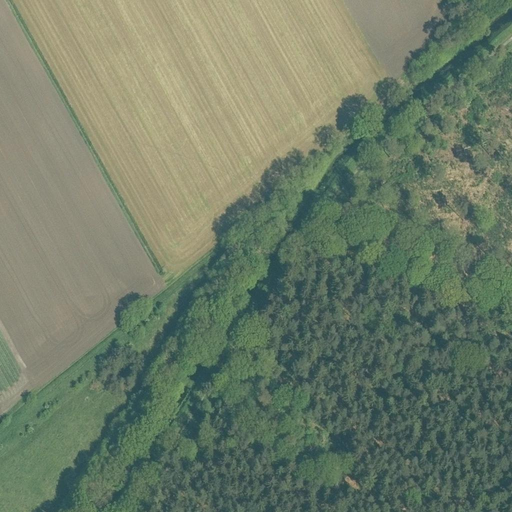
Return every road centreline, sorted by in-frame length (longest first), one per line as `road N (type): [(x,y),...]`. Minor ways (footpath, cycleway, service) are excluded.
road 1 (track): [(122,511),(346,176),(511,33)]
road 2 (track): [(511,305),(315,228)]
